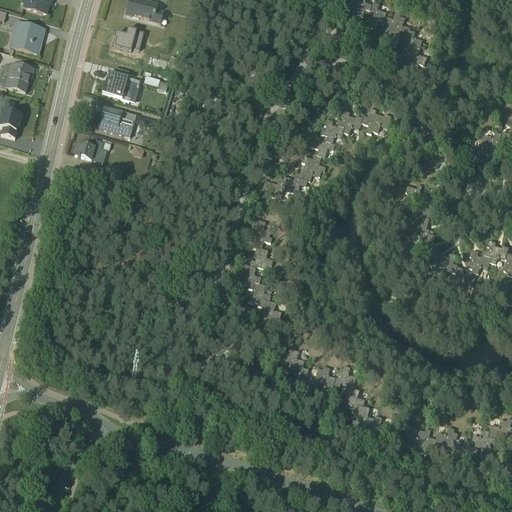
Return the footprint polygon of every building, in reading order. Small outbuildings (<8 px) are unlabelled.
[(24,0),(21,12),(48,20),(53,0),(24,0)] [(350,9),(348,14),(358,17),(357,21),(362,22),(364,19),(371,21),(368,31),(375,32),(377,24),(382,25),(381,27),(387,29),(386,33),(392,34),(391,37),(399,40),(399,42),(401,43),(401,46),(404,47),(404,48),(407,49),(404,59),(410,61),(409,65),(412,65),(409,76),(415,77),(418,67),(424,69),(426,62),(418,59),(423,45),(413,42),(415,37),(409,35),(410,32),(403,30),(405,23),(399,21),(400,18),(395,17),(393,23),(385,21),(386,17),(377,15),(379,8),(373,7),(372,9),(365,7),(367,0),(354,0),(354,3),(356,3),(354,10),(350,9)] [(130,2),(125,19),(159,28),(162,17),(155,15),(157,10),(130,2)] [(9,52),(38,60),(46,33),(17,25),(9,52)] [(131,54),(138,56),(143,38),(126,33),(124,40),(115,38),(110,52),(130,57),(131,54)] [(177,63),(170,61),(167,70),(174,73),(177,63)] [(0,82),(0,90),(24,98),(28,85),(30,86),(33,75),(5,67),(0,82)] [(107,77),(101,99),(133,108),(139,87),(126,83),(128,77),(114,73),(112,79),(107,77)] [(103,111),(96,133),(129,142),(135,121),(103,111)] [(266,186),(264,193),(273,195),(271,202),(279,205),(282,195),(296,199),(298,190),(307,193),(311,179),(318,181),(319,176),(323,177),(325,172),(318,170),(320,162),(323,163),(326,154),(332,156),(334,149),(331,148),(333,142),(340,144),(342,138),(348,140),(351,132),(359,135),(361,129),(368,131),(366,137),(372,139),(372,137),(378,138),(380,131),(388,133),(391,122),(384,120),(383,121),(376,119),(375,121),(368,118),(367,121),(362,120),(361,122),(356,121),(355,123),(349,121),(350,118),(343,116),(341,123),(342,123),(341,126),(338,125),(337,132),(330,131),(331,127),(325,125),(323,131),(325,131),(324,135),(320,134),(319,139),(322,140),(320,148),(310,145),(308,151),(317,154),(316,159),(313,158),(311,164),(309,163),(307,169),(304,168),(301,176),(299,176),(298,178),(294,177),(292,184),(282,181),(281,187),(277,186),(276,189),(266,186)] [(471,150),(468,159),(474,160),(472,170),(478,171),(481,162),(489,164),(490,160),(491,161),(494,151),(502,153),(503,149),(506,150),(507,149),(511,150),(511,130),(509,139),(507,138),(507,137),(502,135),(501,138),(495,136),(493,142),(483,139),(480,153),(471,150)] [(78,147),(74,160),(77,160),(76,161),(79,162),(79,161),(102,168),(106,155),(108,155),(110,149),(91,144),(90,146),(87,145),(86,150),(78,147)] [(143,154),(134,151),(131,160),(141,162),(143,154)] [(123,173),(109,169),(105,183),(119,187),(123,173)] [(144,186),(128,181),(125,189),(142,194),(144,186)] [(407,191),(405,198),(411,199),(408,208),(422,212),(419,222),(422,222),(420,231),(414,229),(411,238),(421,241),(417,254),(426,257),(424,262),(430,264),(430,267),(437,269),(435,276),(440,278),(439,281),(445,283),(447,275),(456,278),(453,289),(457,290),(456,293),(463,295),(466,288),(472,290),(476,279),(477,279),(479,272),(487,274),(489,267),(495,269),(497,262),(506,264),(503,275),(507,276),(506,280),(511,281),(511,262),(511,259),(507,257),(509,252),(501,250),(499,252),(495,251),(496,247),(489,245),(487,252),(488,252),(487,256),(485,255),(483,262),(477,261),(478,257),(471,255),(469,262),(471,263),(468,273),(472,274),(471,277),(470,277),(470,279),(462,277),(463,273),(457,271),(457,270),(452,269),(453,266),(448,264),(448,261),(440,259),(440,257),(438,256),(439,252),(432,250),(435,240),(433,239),(433,236),(426,234),(429,224),(428,223),(430,218),(439,220),(441,213),(431,211),(433,203),(429,202),(429,201),(419,198),(421,191),(417,190),(416,194),(407,191)] [(238,283),(237,288),(248,291),(247,294),(251,295),(251,294),(253,294),(252,301),(248,300),(246,307),(252,308),(253,307),(257,308),(256,311),(262,313),(259,325),(264,326),(262,333),(271,335),(273,327),(280,329),(281,324),(279,324),(281,317),(273,315),(274,308),(268,306),(270,299),(263,298),(265,290),(258,288),(260,281),(253,280),(255,271),(266,274),(267,270),(271,271),(272,265),(264,263),(266,255),(261,253),(263,246),(270,248),(271,244),(268,243),(270,236),(263,234),(265,227),(252,223),(250,230),(252,231),(250,240),(252,240),(251,247),(254,248),(253,253),(254,253),(253,259),(255,259),(253,266),(250,265),(248,271),(243,269),(241,277),(243,277),(242,283),(238,283)] [(278,355),(276,363),(280,364),(279,367),(286,369),(285,371),(293,373),(291,381),(294,381),(293,385),(291,384),(289,391),(296,393),(297,389),(303,391),(303,393),(310,395),(311,392),(317,394),(318,390),(331,393),(330,398),(335,399),(336,396),(337,396),(340,387),(346,389),(345,392),(347,392),(346,398),(348,399),(346,406),(343,405),(341,412),(347,413),(348,412),(352,413),(351,416),(358,418),(356,424),(352,423),(350,429),(357,431),(358,429),(362,430),(361,433),(366,434),(367,431),(374,433),(372,443),(378,445),(381,436),(387,437),(389,429),(380,427),(382,420),(375,419),(375,422),(366,419),(368,412),(363,410),(365,404),(356,402),(358,394),(353,393),(355,382),(348,380),(350,372),(344,370),(343,374),(338,372),(336,383),(327,380),(329,373),(322,371),(321,375),(317,373),(314,384),(306,382),(308,374),(302,373),(303,368),(300,367),(301,365),(296,363),(298,356),(292,355),(293,351),(288,350),(286,357),(278,355)] [(212,364),(198,370),(202,381),(216,375),(212,364)] [(409,438),(406,451),(413,452),(414,450),(422,452),(422,450),(428,451),(429,449),(435,450),(435,448),(441,450),(441,448),(448,449),(447,453),(453,454),(452,460),(458,461),(458,460),(465,462),(465,465),(471,467),(473,460),(472,459),(473,456),(476,456),(477,450),(483,451),(482,455),(490,457),(491,450),(489,449),(490,446),(493,447),(495,440),(510,443),(511,440),(511,439),(511,431),(510,431),(511,423),(506,422),(506,424),(500,423),(498,430),(490,428),(489,434),(482,432),(481,439),(473,437),(471,444),(464,442),(462,450),(455,448),(458,436),(453,435),(454,432),(447,430),(446,437),(437,435),(435,442),(428,440),(430,432),(425,431),(424,434),(417,432),(416,439),(409,438)]
